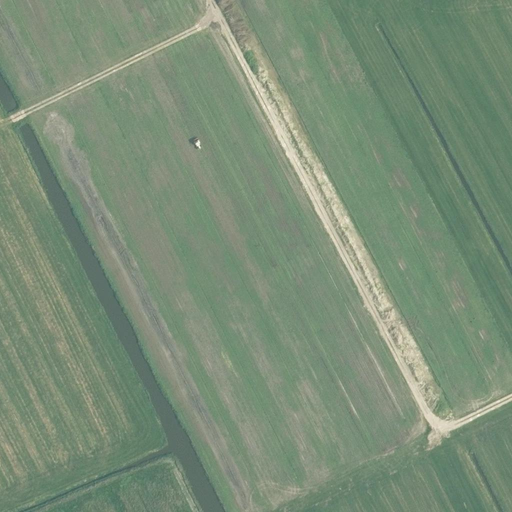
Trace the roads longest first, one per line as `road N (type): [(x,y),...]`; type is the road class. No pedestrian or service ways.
road 1 (track): [(218,17),(438,429)]
road 2 (track): [(0,125),(218,17)]
road 3 (track): [(438,429),(280,511)]
